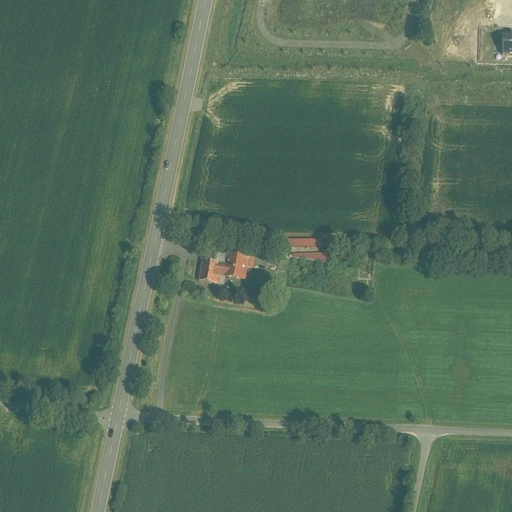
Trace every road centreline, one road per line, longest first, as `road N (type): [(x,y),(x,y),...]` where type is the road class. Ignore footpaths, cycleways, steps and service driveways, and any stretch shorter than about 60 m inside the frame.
road 1 (primary): [(117,419),(205,0)]
road 2 (unclassified): [(117,419),(511,433)]
